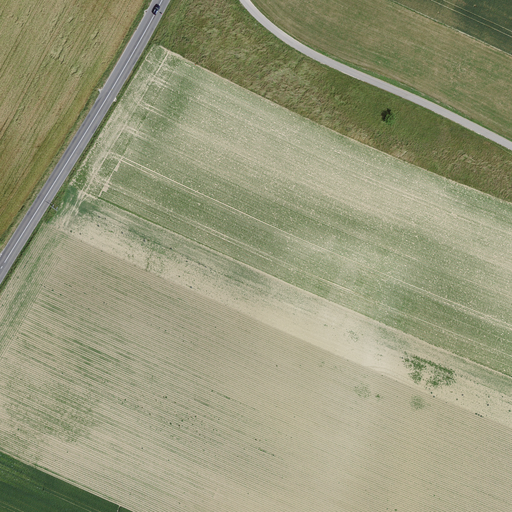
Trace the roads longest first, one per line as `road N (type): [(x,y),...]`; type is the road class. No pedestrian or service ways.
road 1 (tertiary): [(0,270),(162,0)]
road 2 (track): [(244,0),(311,53),(511,147)]
